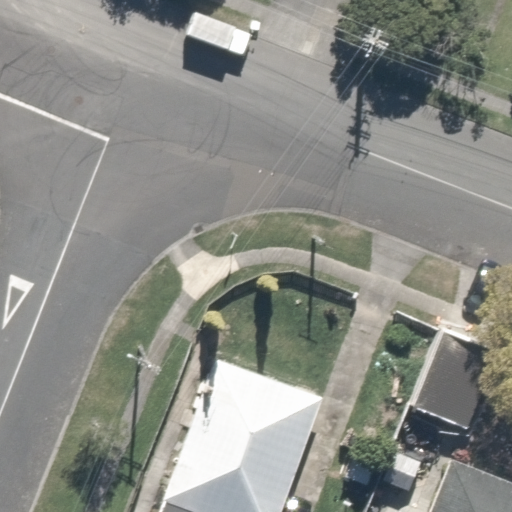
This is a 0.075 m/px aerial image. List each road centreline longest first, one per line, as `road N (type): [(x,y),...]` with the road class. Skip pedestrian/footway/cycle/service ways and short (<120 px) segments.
road 1 (residential): [(138,62),(511,207)]
road 2 (residential): [(0,413),(138,62)]
road 3 (residential): [(0,7),(138,62)]
